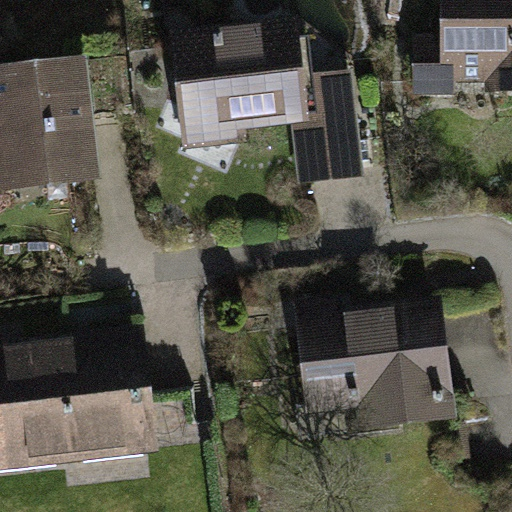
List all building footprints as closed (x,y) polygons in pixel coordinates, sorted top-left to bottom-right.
[(511,0),(462,0),(464,43),(435,44),(437,101),(511,99),(511,0)] [(315,32),(193,45),(204,146),(305,135),(310,187),(373,181),(363,84),(322,88),(315,32)] [(107,69),(6,80),(20,196),(120,184),(107,69)] [(367,302),(312,307),(324,419),(375,414),(377,434),(487,423),(476,308),(369,319),(367,302)] [(163,340),(0,356),(0,476),(174,459),(163,340)]
